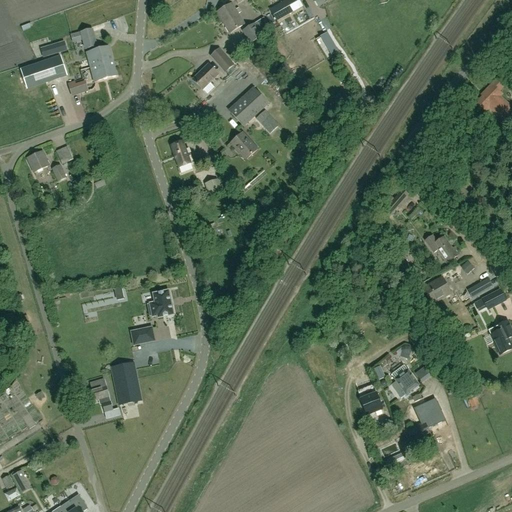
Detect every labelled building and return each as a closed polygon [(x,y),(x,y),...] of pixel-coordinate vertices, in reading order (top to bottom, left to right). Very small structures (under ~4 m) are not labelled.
[(304,8),(299,0),(287,0),(270,10),(275,19),(268,23),(270,27),(304,8)] [(231,4),(217,13),(230,33),(244,25),(231,4)] [(264,18),(242,31),(250,45),(259,39),(258,38),(263,36),(262,35),(270,27),(264,18)] [(92,30),(81,33),(70,36),(73,44),(83,41),(86,50),(96,47),(92,30)] [(319,37),(330,56),(331,56),(338,52),(327,33),(319,37)] [(67,51),(64,42),(40,49),(43,58),(55,55),(67,51)] [(90,68),(113,62),(109,48),(90,53),(91,59),(88,59),(90,68)] [(210,57),(225,74),(235,66),(219,48),(210,57)] [(240,62),(261,85),(273,75),(252,52),(240,62)] [(42,66),(21,72),(26,87),(46,82),(47,84),(67,78),(61,58),(41,64),(42,66)] [(116,77),(113,62),(90,68),(93,77),(96,76),(97,82),(116,77)] [(208,65),(193,80),(202,90),(203,90),(208,95),(215,88),(210,83),(218,75),(208,65)] [(485,94),(476,103),(486,112),(489,108),(505,124),(511,116),(511,107),(500,97),(502,95),(499,92),(505,86),(497,79),(484,93),(485,94)] [(89,92),(85,81),(76,84),(75,82),(68,84),(72,97),(89,92)] [(228,111),(243,128),(269,105),(254,88),(228,111)] [(291,111),(297,106),(294,102),(288,107),(291,111)] [(263,126),(272,119),(265,111),(256,119),(263,126)] [(258,150),(243,133),(231,144),(245,161),(258,150)] [(171,146),(179,168),(191,164),(183,142),(171,146)] [(73,160),(68,147),(56,152),(62,165),(73,160)] [(43,152),(27,159),(34,173),(49,166),(43,152)] [(67,178),(61,165),(52,169),(58,182),(67,178)] [(104,180),(94,184),(97,190),(106,186),(105,183),(107,182),(106,180),(104,180)] [(222,191),(218,180),(204,184),(208,196),(222,191)] [(484,206),(459,185),(451,195),(475,216),(484,206)] [(376,221),(382,227),(401,205),(395,199),(376,221)] [(219,244),(212,225),(201,229),(208,247),(219,244)] [(444,265),(446,264),(457,256),(453,250),(451,251),(442,239),(434,244),(430,238),(423,243),(431,255),(435,252),(444,265)] [(468,261),(461,267),(467,274),(474,268),(468,261)] [(423,289),(432,305),(451,294),(442,278),(423,289)] [(471,299),(486,291),(481,283),(467,291),(471,299)] [(506,301),(500,290),(482,300),(488,310),(506,301)] [(158,316),(158,319),(174,315),(169,291),(153,294),(155,303),(150,304),(152,317),(158,316)] [(500,355),(511,349),(511,347),(509,340),(511,338),(511,328),(509,321),(496,327),(496,328),(489,331),(491,336),(500,355)] [(134,346),(155,342),(152,328),(131,332),(134,346)] [(449,356),(446,345),(437,348),(441,359),(449,356)] [(411,353),(412,350),(410,347),(407,346),(406,346),(403,347),(396,352),(400,356),(409,359),(411,353)] [(133,379),(130,365),(113,368),(120,405),(140,401),(136,379),(133,379)] [(396,382),(391,385),(401,399),(419,385),(408,371),(404,366),(391,375),(395,380),(396,382)] [(105,414),(113,412),(110,402),(109,402),(108,398),(109,397),(104,381),(90,385),(92,390),(86,392),(89,403),(98,401),(99,405),(102,405),(105,414)] [(479,406),(474,394),(473,395),(472,392),(464,395),(466,398),(467,397),(472,409),(479,406)] [(361,400),(367,416),(382,410),(376,394),(361,400)] [(445,420),(435,399),(413,409),(420,424),(424,422),(428,430),(445,420)] [(420,424),(409,429),(415,443),(430,436),(428,430),(424,422),(420,424)] [(389,451),(405,443),(401,435),(384,443),(389,451)] [(388,468),(390,473),(409,464),(406,459),(388,468)] [(35,472),(41,469),(38,464),(32,467),(35,472)] [(15,486),(10,476),(2,480),(7,490),(15,486)] [(12,495),(22,493),(20,486),(11,488),(12,495)] [(79,497),(69,503),(73,508),(67,511),(86,511),(88,511),(79,497)] [(19,511),(28,508),(25,503),(7,511),(19,511)]
